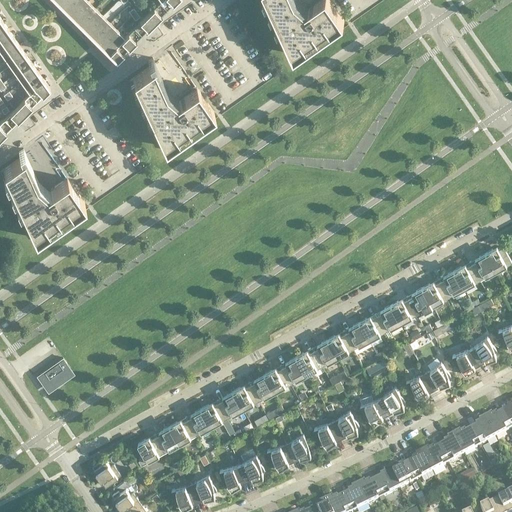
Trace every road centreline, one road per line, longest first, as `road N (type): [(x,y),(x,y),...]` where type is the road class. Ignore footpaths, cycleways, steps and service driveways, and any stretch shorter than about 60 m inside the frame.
road 1 (secondary): [(48,429),(494,118)]
road 2 (secondary): [(427,27),(0,328)]
road 3 (residential): [(64,461),(511,217)]
road 4 (residential): [(233,511),(511,374)]
road 5 (unclassified): [(0,156),(222,0)]
